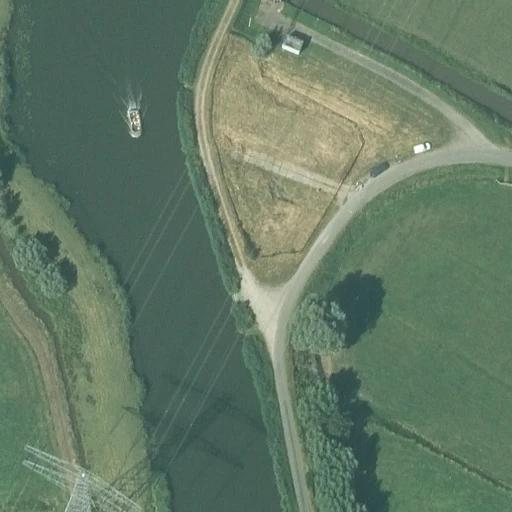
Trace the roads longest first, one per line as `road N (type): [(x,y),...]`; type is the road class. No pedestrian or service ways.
road 1 (unclassified): [(303,511),(278,360),(299,279),(332,228),(382,180),(453,156),(511,159)]
road 2 (track): [(283,320),(254,301),(242,279),(201,149),(203,69),(232,0)]
road 3 (track): [(0,296),(40,354),(76,511)]
